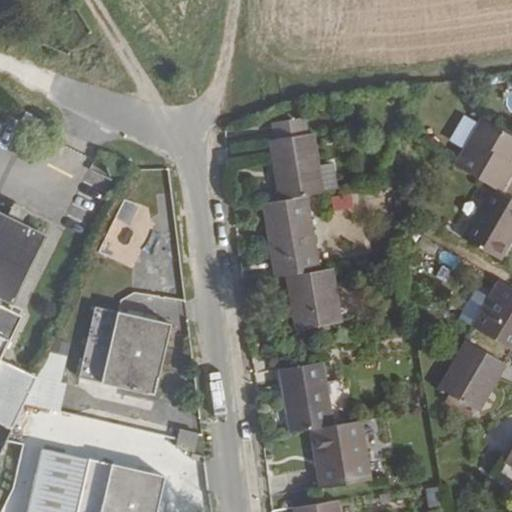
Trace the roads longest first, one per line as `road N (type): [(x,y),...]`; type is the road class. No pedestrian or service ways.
road 1 (unclassified): [(187,128),(238,511)]
road 2 (track): [(96,0),(187,128)]
road 3 (track): [(241,0),(233,82),(187,128)]
